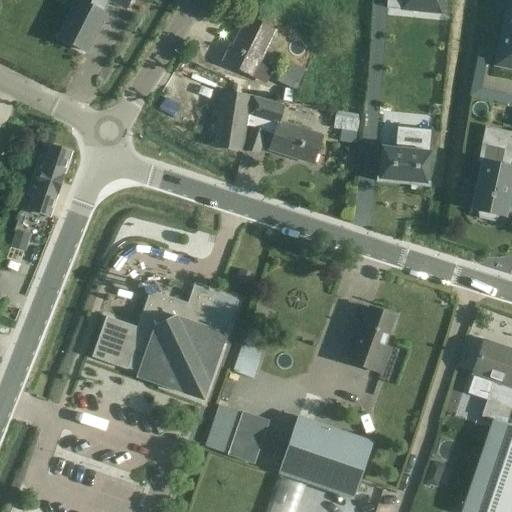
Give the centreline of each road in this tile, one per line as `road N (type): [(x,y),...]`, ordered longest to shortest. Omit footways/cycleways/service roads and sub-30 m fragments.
road 1 (tertiary): [(511,289),(153,172),(113,173)]
road 2 (tertiary): [(0,403),(80,204),(113,173)]
road 3 (tertiary): [(131,104),(196,0)]
